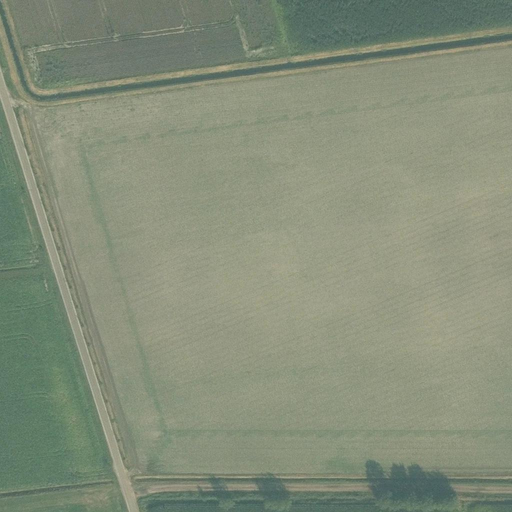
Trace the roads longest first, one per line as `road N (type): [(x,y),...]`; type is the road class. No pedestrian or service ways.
road 1 (unclassified): [(135,511),(0,79)]
road 2 (track): [(511,495),(131,497)]
